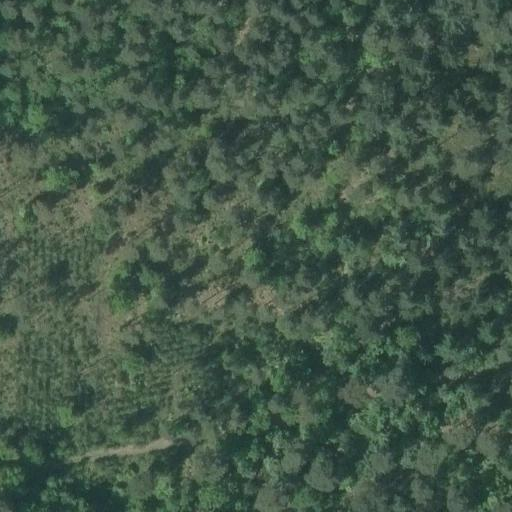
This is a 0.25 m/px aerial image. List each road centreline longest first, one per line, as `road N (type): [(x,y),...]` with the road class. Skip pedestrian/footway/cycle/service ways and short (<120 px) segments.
road 1 (track): [(339,511),(341,0)]
road 2 (track): [(342,407),(511,372)]
